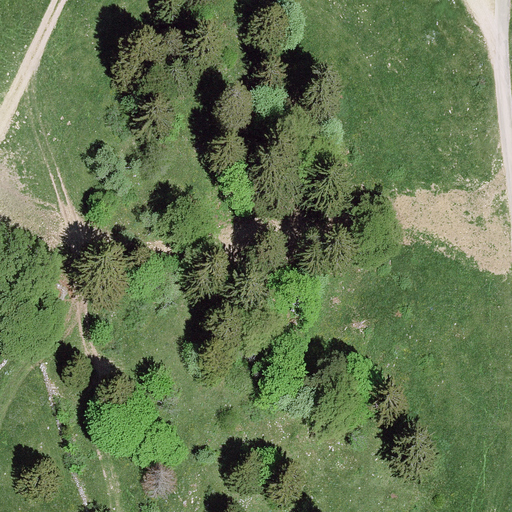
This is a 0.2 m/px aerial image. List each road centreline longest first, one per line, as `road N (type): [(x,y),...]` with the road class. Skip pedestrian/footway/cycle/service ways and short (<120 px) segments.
road 1 (unclassified): [(511,167),(503,0)]
road 2 (track): [(62,0),(0,133)]
